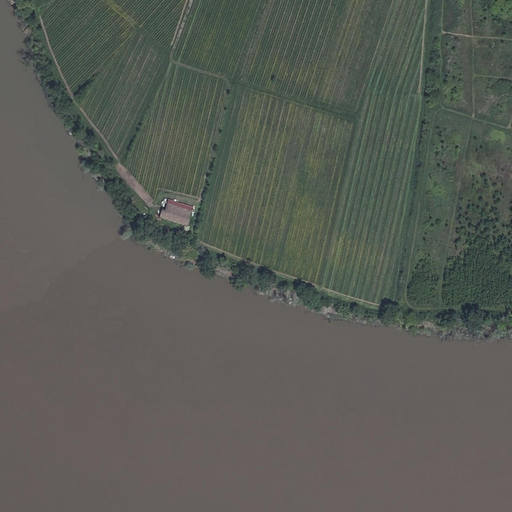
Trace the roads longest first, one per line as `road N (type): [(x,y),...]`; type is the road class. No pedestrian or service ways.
road 1 (track): [(147,216),(129,193),(123,164),(76,104),(36,0)]
road 2 (track): [(123,164),(193,0)]
